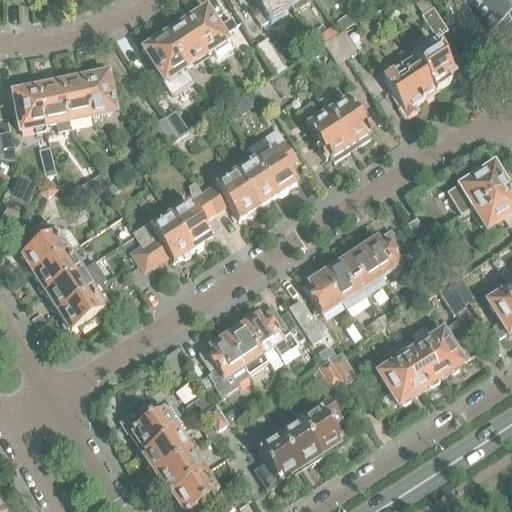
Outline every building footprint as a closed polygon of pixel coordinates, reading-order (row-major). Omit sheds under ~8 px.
[(288,8),(282,0),(253,0),(261,12),(252,18),(260,31),(265,27),(269,33),(273,31),(270,25),(278,19),(276,16),(288,8)] [(310,0),(282,0),(288,8),(293,17),(313,4),(310,0)] [(511,39),(511,0),(467,0),(499,48),(511,39)] [(447,52),(440,40),(446,36),(434,15),(424,1),(414,8),(422,19),(420,20),(435,42),(422,52),(424,56),(414,63),(436,96),(450,86),(447,82),(453,78),(440,57),(447,52)] [(223,41),(236,32),(230,23),(217,32),(205,14),(184,27),(206,62),(214,57),(217,62),(231,53),(233,49),(231,46),(226,46),(223,41)] [(356,28),(348,16),(335,24),(342,36),(353,31),(352,30),(356,28)] [(206,62),(184,27),(163,41),(185,75),(186,75),(206,62)] [(338,39),(332,30),(317,40),(322,48),(338,39)] [(356,54),(363,49),(353,31),(342,36),(338,39),(322,48),(337,70),(358,56),(356,54)] [(308,54),(310,44),(311,43),(301,40),(298,51),(308,54)] [(185,75),(163,41),(142,55),(162,87),(163,90),(185,75)] [(286,73),(267,42),(254,51),(274,81),(286,73)] [(436,96),(414,63),(390,79),(391,81),(384,86),(400,111),(399,112),(405,121),(415,115),(413,112),(436,97),(436,96)] [(114,117),(109,88),(112,87),(109,75),(82,80),(91,122),(114,117)] [(91,122),(82,80),(59,85),(68,127),(91,122)] [(68,127),(59,85),(36,90),(45,132),(68,127)] [(280,107),(266,86),(255,93),(269,114),(280,107)] [(45,132),(36,90),(8,96),(10,109),(15,108),(21,137),(35,134),(36,139),(45,137),(44,132),(45,132)] [(371,135),(364,125),(362,126),(348,105),(335,114),(326,100),(317,106),(324,116),(349,152),(356,148),(358,151),(369,144),(367,141),(369,139),(368,137),(371,135)] [(189,138),(174,116),(164,123),(179,144),(189,138)] [(349,152),(324,116),(302,131),(306,132),(319,153),(317,155),(324,165),(327,163),(329,166),(331,164),(333,168),(344,160),(342,157),(349,152)] [(179,144),(164,123),(153,131),(153,132),(146,137),(160,157),(179,144)] [(15,167),(10,137),(0,138),(0,141),(6,165),(15,167)] [(297,189),(287,173),(297,167),(284,147),(254,166),(277,201),(278,200),(282,201),(287,198),(288,194),(295,189),(295,190),(297,189)] [(250,157),(244,148),(239,151),(245,160),(250,157)] [(136,169),(128,158),(115,166),(123,178),(136,169)] [(277,201),(254,166),(235,178),(258,213),(259,212),(263,213),(268,210),(269,206),(277,201)] [(473,214),(506,193),(500,183),(501,180),(497,174),(495,174),(492,170),(489,173),(487,171),(483,171),(478,174),(476,178),(477,180),(458,192),(462,198),(451,204),(462,221),(467,218),(473,214)] [(258,213),(235,178),(202,199),(215,219),(227,211),(238,227),(239,226),(239,225),(246,221),(250,222),(255,219),(256,214),(258,213)] [(47,202),(61,193),(48,184),(39,197),(47,202)] [(201,227),(215,219),(202,199),(194,187),(188,192),(192,206),(170,220),(192,255),(193,255),(197,256),(202,253),(203,249),(210,244),(211,245),(212,244),(201,227)] [(511,230),(511,201),(506,193),(473,214),(485,233),(502,223),(508,233),(511,230)] [(0,236),(4,239),(18,218),(8,211),(0,222),(0,236)] [(458,229),(469,222),(467,218),(462,221),(456,225),(458,229)] [(189,261),(190,257),(192,255),(170,220),(149,233),(147,229),(131,239),(133,242),(140,253),(153,272),(168,263),(173,269),(174,268),(173,267),(181,263),(185,264),(189,261)] [(428,240),(416,222),(406,229),(418,247),(428,240)] [(73,254),(77,251),(69,238),(66,235),(62,235),(58,236),(55,238),(49,228),(28,241),(34,251),(19,261),(20,262),(21,262),(25,269),(24,274),(27,278),(31,279),(32,280),(68,257),(73,254)] [(396,264),(404,259),(392,239),(378,248),(376,245),(364,253),(381,279),(387,276),(389,278),(400,270),(396,264)] [(140,253),(133,242),(123,248),(130,259),(140,253)] [(45,299),(81,277),(71,262),(81,256),(77,251),(73,254),(68,257),(32,280),(37,288),(36,292),(39,296),(43,297),(45,299)] [(153,272),(140,253),(130,259),(138,271),(143,279),(153,272)] [(381,279),(364,253),(342,267),(365,303),(386,289),(380,280),(381,279)] [(365,303),(342,267),(323,280),(342,309),(341,309),(345,316),(365,303)] [(460,284),(468,279),(461,268),(440,282),(447,292),(450,290),(460,284)] [(138,294),(148,287),(143,279),(138,271),(128,279),(138,294)] [(447,292),(440,282),(434,272),(424,279),(437,298),(438,298),(447,292)] [(57,319),(92,295),(100,290),(101,285),(98,279),(93,277),(84,283),(81,277),(45,299),(49,306),(48,311),(51,315),(55,316),(57,319)] [(342,309),(323,280),(308,289),(310,292),(304,296),(320,322),(341,309),(342,309)] [(473,304),(460,284),(450,290),(463,310),(473,304)] [(80,335),(99,323),(97,320),(105,315),(105,317),(116,310),(103,289),(92,295),(57,319),(61,325),(60,329),(63,334),(68,334),(69,336),(68,337),(69,338),(78,332),(80,335)] [(450,290),(447,292),(438,298),(453,321),(465,313),(463,310),(450,290)] [(511,299),(506,291),(483,306),(486,308),(499,328),(491,333),(498,344),(506,339),(507,341),(511,338),(511,299)] [(304,344),(286,317),(278,322),(273,316),(260,325),(258,322),(243,331),(263,360),(268,368),(277,362),(279,364),(297,353),(295,350),(304,344)] [(390,329),(383,319),(378,322),(384,332),(390,329)] [(384,332),(378,322),(371,327),(377,337),(384,332)] [(263,360),(243,331),(225,343),(244,372),(242,373),(248,382),(268,368),(263,360)] [(329,352),(336,347),(325,331),(316,337),(316,338),(308,344),(325,370),(328,369),(337,363),(329,352)] [(469,363),(459,346),(456,348),(447,335),(442,338),(442,337),(430,344),(423,332),(412,339),(418,349),(418,348),(442,384),(450,378),(453,379),(458,375),(459,372),(463,370),(461,368),(469,363)] [(244,372),(225,343),(209,353),(211,356),(200,363),(210,380),(208,381),(222,403),(239,391),(238,388),(248,382),(242,373),(244,372)] [(394,359),(387,348),(383,351),(394,368),(375,380),(388,401),(382,405),(388,415),(396,410),(397,412),(401,409),(404,410),(410,406),(410,404),(420,398),(394,359)] [(442,384),(418,348),(418,349),(407,356),(405,352),(394,359),(420,398),(428,392),(431,393),(437,389),(437,386),(442,384)] [(355,383),(340,361),(337,363),(328,369),(340,388),(342,391),(355,383)] [(328,369),(325,370),(313,378),(320,389),(325,386),(330,395),(340,388),(328,369)] [(207,414),(199,403),(186,412),(194,424),(204,418),(207,414)] [(141,459),(182,432),(183,433),(187,431),(172,408),(156,419),(150,410),(130,422),(135,429),(126,435),(141,459)] [(228,429),(222,420),(215,409),(207,414),(204,418),(211,429),(217,437),(228,429)] [(333,438),(329,432),(339,426),(329,411),(308,423),(303,415),(295,421),(320,460),(327,456),(329,459),(341,451),(340,448),(343,445),(337,436),(333,438)] [(240,424),(232,413),(222,420),(228,429),(229,431),(240,424)] [(262,420),(259,413),(248,419),(252,426),(262,420)] [(320,460),(295,422),(299,429),(282,440),(275,428),(271,430),(299,474),(307,469),(309,472),(322,463),(320,460)] [(217,437),(211,429),(206,432),(212,442),(218,438),(217,437)] [(299,474),(271,430),(262,437),(269,449),(258,456),(265,468),(254,476),(266,496),(268,494),(269,495),(271,494),(270,492),(299,474)] [(155,480),(195,454),(189,445),(183,449),(176,438),(183,433),(182,432),(141,459),(155,480)] [(201,478),(195,468),(201,464),(195,454),(155,480),(168,501),(205,477),(205,476),(201,478)] [(216,511),(211,503),(216,500),(207,486),(205,488),(201,482),(206,478),(205,477),(168,501),(175,511),(216,511)]
